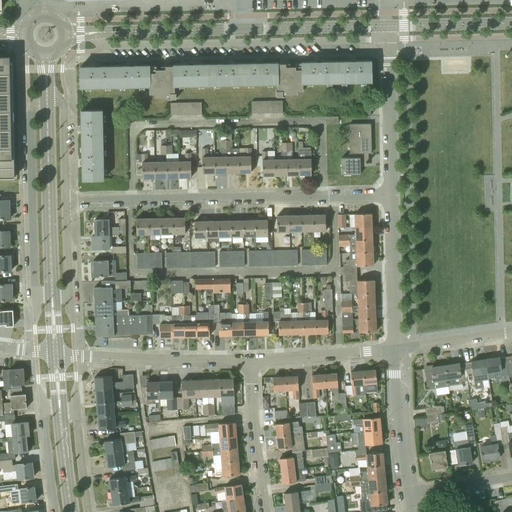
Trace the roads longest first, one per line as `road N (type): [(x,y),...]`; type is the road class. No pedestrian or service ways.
road 1 (residential): [(91,32),(102,46),(388,42)]
road 2 (tertiary): [(388,27),(91,32)]
road 3 (residential): [(130,198),(389,194)]
road 4 (residential): [(47,95),(29,107),(29,128),(36,287),(52,303)]
road 5 (tertiary): [(52,303),(47,95)]
road 6 (residential): [(54,354),(245,360)]
road 7 (residential): [(392,352),(389,194)]
road 8 (unknown): [(163,511),(135,357)]
road 9 (residential): [(245,360),(264,511)]
road 10 (residential): [(389,194),(388,42)]
road 11 (residential): [(245,360),(392,352)]
road 12 (residential): [(404,495),(392,352)]
road 13 (residential): [(89,511),(76,411),(58,394)]
road 14 (residential): [(65,201),(66,102),(47,86)]
road 15 (tertiary): [(511,23),(388,27)]
road 16 (residential): [(58,394),(43,414),(54,511)]
road 17 (residential): [(392,352),(511,332)]
